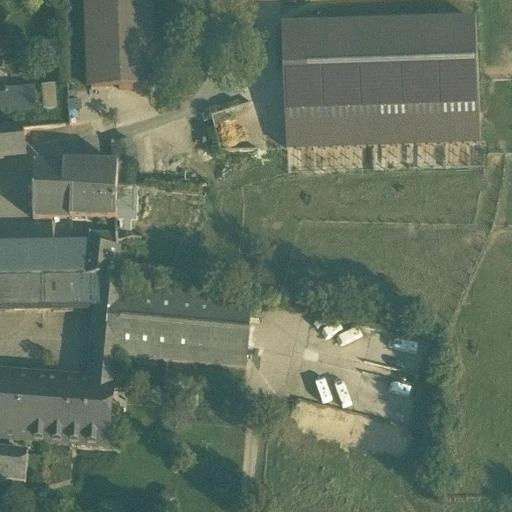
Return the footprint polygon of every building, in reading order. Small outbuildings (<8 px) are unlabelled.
[(148,0),(88,0),(92,93),(152,91),(148,0)] [(282,33),(287,153),(481,145),(476,25),(475,26),(282,33)] [(6,93),(6,95),(8,95),(10,107),(37,105),(35,89),(7,91),(7,93),(6,93)] [(0,112),(10,111),(10,107),(8,95),(6,95),(0,96),(0,112)] [(0,133),(0,165),(4,165),(3,154),(26,151),(24,131),(0,133)] [(112,147),(116,167),(118,167),(134,167),(129,142),(112,147)] [(3,154),(4,165),(27,162),(26,151),(3,154)] [(34,222),(71,222),(71,194),(64,194),(65,166),(35,165),(34,222)] [(116,167),(65,166),(64,194),(71,194),(71,222),(117,223),(118,167),(116,167)] [(90,237),(89,250),(119,252),(118,239),(90,237)] [(0,250),(0,281),(86,280),(89,250),(0,250)] [(89,250),(86,280),(101,280),(116,280),(119,252),(89,250)] [(0,317),(98,316),(101,280),(86,280),(0,281),(0,317)] [(116,280),(101,280),(98,316),(91,386),(91,388),(114,390),(117,359),(122,295),(124,280),(116,280)] [(252,306),(122,295),(117,359),(246,371),(252,306)] [(32,423),(71,426),(71,425),(73,385),(3,379),(3,380),(1,420),(32,423)] [(90,450),(108,451),(110,430),(114,390),(91,388),(91,386),(73,385),(71,425),(71,426),(32,423),(1,420),(0,444),(2,444),(10,444),(50,447),(90,450)] [(28,459),(0,455),(0,485),(26,489),(28,459)]
